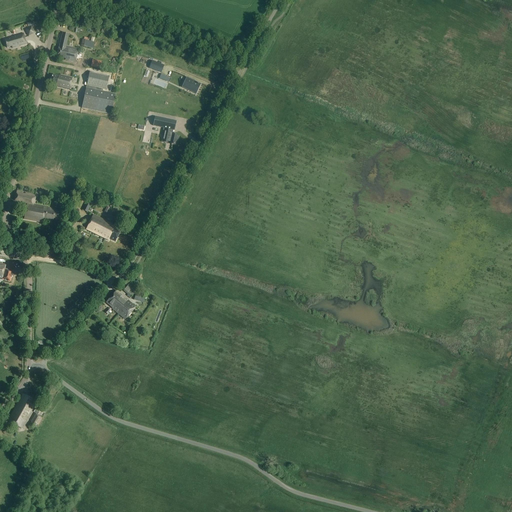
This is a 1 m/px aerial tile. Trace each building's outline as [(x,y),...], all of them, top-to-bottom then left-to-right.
[(75,26),(74,29),(77,30),(76,33),(88,36),(90,29),(75,26)] [(26,30),(29,36),(35,33),(32,27),(26,30)] [(7,48),(12,47),(13,49),(27,45),(24,34),(5,40),(7,48)] [(79,50),(66,47),(69,35),(63,34),(60,48),(59,48),(57,57),(66,59),(65,61),(75,63),(79,50)] [(93,49),(95,43),(89,42),(89,39),(84,38),(84,40),(82,40),(81,46),(93,49)] [(91,67),(101,69),(102,62),(92,60),(91,66),(91,67)] [(157,70),(159,64),(152,61),(149,67),(149,68),(156,71),(157,70)] [(82,109),(111,115),(116,95),(102,92),(103,89),(106,90),(109,76),(90,72),(82,109)] [(70,91),(72,78),(60,76),(59,77),(53,76),(51,85),(56,86),(56,87),(70,91)] [(155,91),(179,95),(181,82),(152,76),(150,86),(156,87),(155,91)] [(196,94),(201,84),(186,77),(182,88),(196,94)] [(170,127),(175,103),(130,94),(127,106),(143,109),(143,113),(150,114),(148,122),(147,121),(147,122),(170,127)] [(171,133),(172,127),(164,126),(162,135),(170,137),(168,144),(177,146),(179,136),(173,135),(173,134),(171,133)] [(43,218),(47,219),(54,221),(54,219),(58,220),(60,212),(51,210),(51,209),(47,208),(47,209),(32,206),(35,195),(25,193),(25,194),(23,193),(23,192),(17,191),(14,201),(28,204),(24,219),(42,223),(43,218)] [(87,213),(91,204),(86,201),(82,210),(87,213)] [(115,243),(121,231),(116,229),(116,227),(112,225),(112,224),(94,215),(86,230),(109,242),(110,240),(115,243)] [(6,266),(0,263),(0,279),(1,280),(10,283),(14,272),(5,270),(6,266)] [(123,290),(130,297),(135,292),(128,285),(123,290)] [(112,309),(118,315),(123,310),(121,309),(128,301),(116,292),(106,303),(112,308),(112,309)] [(146,298),(136,294),(134,300),(143,303),(146,298)] [(123,310),(118,315),(125,321),(135,308),(128,301),(121,309),(123,310)] [(35,405),(37,402),(23,394),(8,422),(22,430),(32,412),(35,405)] [(28,428),(34,431),(37,425),(38,426),(43,417),(38,415),(41,411),(36,408),(34,413),(35,413),(30,421),(31,422),(30,424),(28,428)]
